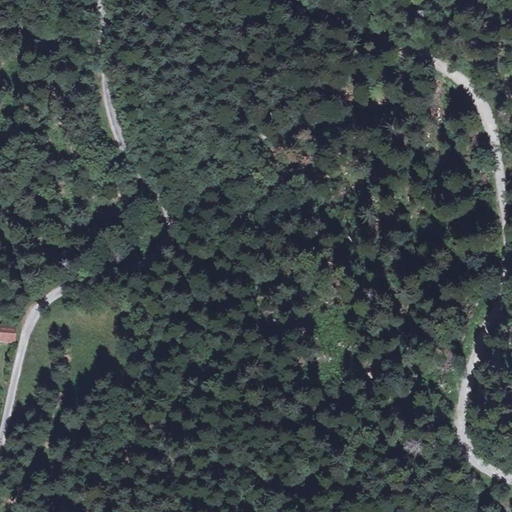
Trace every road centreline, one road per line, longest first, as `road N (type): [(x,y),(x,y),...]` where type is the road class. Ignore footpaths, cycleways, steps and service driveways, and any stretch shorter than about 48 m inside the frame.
road 1 (unclassified): [(283,0),(427,59),(459,79),(480,107),(489,202),(507,264),(501,309),(465,381),(461,419),(470,452),(511,479)]
road 2 (unclassified): [(101,0),(110,105),(125,149),(169,224),(145,261),(42,306),(22,348),(0,444)]
